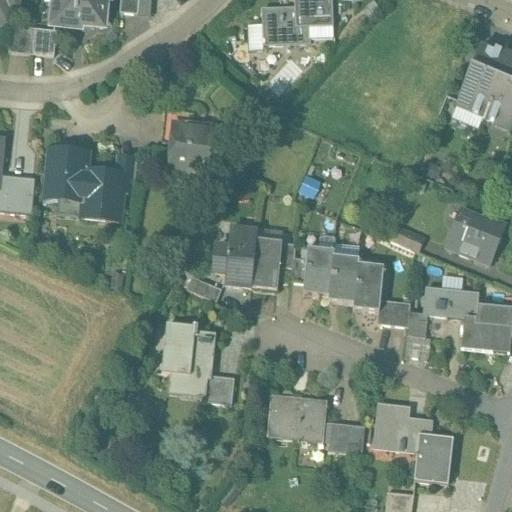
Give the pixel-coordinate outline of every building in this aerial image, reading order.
[(0,0),(0,24),(2,25),(5,24),(6,23),(8,21),(8,19),(9,17),(8,16),(8,14),(7,13),(8,7),(16,8),(16,0),(0,0)] [(108,0),(55,0),(52,26),(71,28),(72,24),(103,27),(106,3),(109,3),(108,0)] [(120,0),(119,15),(138,17),(138,16),(139,0),(120,0)] [(151,0),(139,0),(138,16),(150,17),(151,0)] [(293,0),(294,11),(262,12),(263,47),(309,46),(309,29),(332,29),(332,10),(317,11),(317,0),(293,0)] [(331,0),(317,0),(317,11),(332,10),(331,0)] [(33,31),(11,29),(9,55),(31,57),(33,31)] [(56,34),(33,31),(31,57),(54,59),(56,34)] [(480,49),(457,104),(471,110),(470,114),(483,119),(509,57),(495,51),(494,55),(480,49)] [(511,58),(509,57),(483,119),(497,125),(499,121),(511,126),(511,58)] [(193,118),(165,115),(162,145),(172,146),(173,130),(191,132),(193,118)] [(191,132),(173,130),(172,146),(176,149),(176,154),(171,158),(170,165),(173,171),(179,174),(185,171),(190,167),(217,169),(220,135),(215,134),(215,132),(213,131),(204,130),(202,131),(202,133),(191,132)] [(10,179),(0,178),(0,167),(2,143),(0,142),(0,214),(6,215),(10,179)] [(119,177),(79,173),(80,160),(49,157),(45,202),(58,203),(58,200),(83,202),(81,221),(119,225),(122,195),(118,194),(119,177)] [(137,165),(121,164),(119,177),(118,194),(122,195),(134,196),(137,165)] [(35,182),(10,179),(6,215),(31,218),(35,182)] [(502,238),(460,221),(462,216),(461,216),(446,252),(490,270),(505,234),(504,233),(502,238)] [(257,235),(232,233),(230,256),(216,254),(213,280),(227,282),(226,292),(251,295),(256,247),(257,235)] [(424,244),(396,233),(390,246),(418,258),(424,244)] [(257,236),(257,245),(285,246),(285,237),(257,236)] [(281,250),(256,247),(251,295),(277,297),(279,274),(281,250)] [(295,251),(281,250),(279,274),(293,275),(294,265),(295,251)] [(333,258),(307,255),(306,266),(303,290),(302,300),(328,302),(332,263),(333,258)] [(358,265),(332,263),(328,302),(328,307),(353,310),(357,270),(358,265)] [(306,266),(294,265),(293,275),(291,289),(303,290),(306,266)] [(383,273),(357,270),(353,310),(353,315),(377,317),(379,317),(380,306),(383,273)] [(221,296),(192,284),(186,297),(216,309),(221,296)] [(511,333),(475,330),(476,329),(478,310),(479,299),(426,293),(423,319),(423,320),(428,320),(464,324),(461,355),(509,359),(511,340),(511,333)] [(395,307),(380,306),(379,317),(377,317),(376,329),(392,331),(395,307)] [(410,308),(395,307),(392,331),(407,332),(409,318),(410,308)] [(511,313),(478,310),(476,329),(511,333),(511,340),(511,313)] [(423,319),(409,318),(407,332),(406,341),(426,343),(428,320),(423,320),(423,319)] [(192,341),(172,338),(168,380),(172,380),(170,399),(202,402),(205,382),(207,361),(211,361),(213,343),(196,341),(197,334),(193,333),(192,341)] [(152,346),(151,363),(161,363),(162,347),(152,346)] [(234,385),(205,382),(202,402),(201,408),(231,411),(234,385)] [(327,407),(271,401),(267,443),(323,448),(327,407)] [(408,414),(379,411),(375,451),(400,453),(400,456),(404,457),(404,453),(418,455),(417,459),(415,486),(444,489),(448,443),(431,442),(433,426),(407,423),(408,414)] [(349,430),(331,428),(328,456),(346,458),(349,430)] [(364,432),(349,430),(346,458),(362,460),(364,432)] [(387,497),(385,511),(412,511),(413,500),(387,497)]
